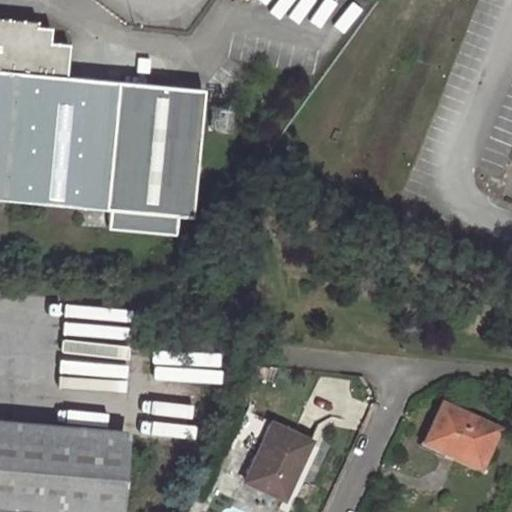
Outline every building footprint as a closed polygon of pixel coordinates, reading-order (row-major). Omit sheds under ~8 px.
[(0,193),(107,203),(119,76),(67,72),(69,41),(49,39),(51,22),(0,18),(0,193)] [(496,433),(440,407),(425,439),(444,448),(441,453),(458,460),(479,470),(496,433)] [(248,445),(258,450),(271,423),(260,418),(248,445)] [(282,497),(309,440),(271,423),(258,450),(245,480),(282,497)] [(0,511),(116,511),(123,436),(0,425),(0,511)] [(444,448),(425,439),(422,445),(441,453),(444,448)]
